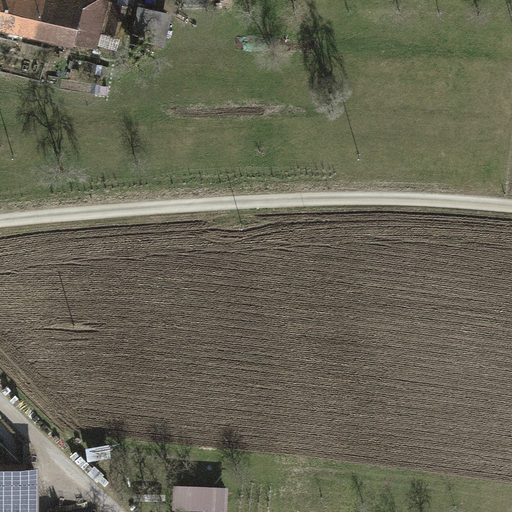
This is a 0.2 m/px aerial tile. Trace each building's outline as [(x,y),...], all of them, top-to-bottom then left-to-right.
[(0,0),(0,29),(72,46),(72,43),(98,49),(103,28),(109,0),(0,0)] [(134,6),(109,0),(103,28),(127,34),(134,6)] [(170,12),(137,5),(132,28),(166,35),(170,12)] [(0,511),(40,511),(41,464),(0,464),(0,511)] [(233,511),(233,487),(178,487),(178,510),(233,511)]
